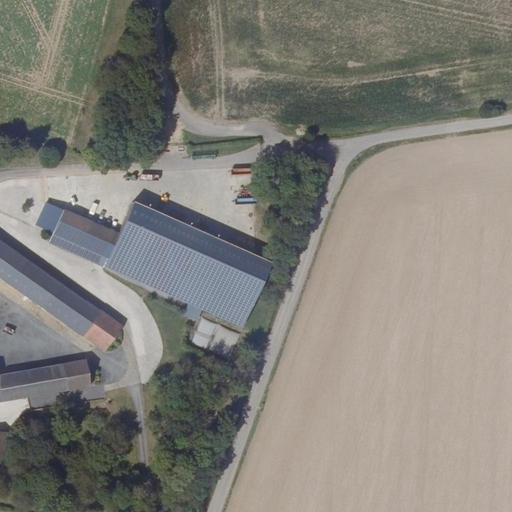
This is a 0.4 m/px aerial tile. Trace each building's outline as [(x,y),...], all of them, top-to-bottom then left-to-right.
[(168,249),(185,201),(171,196),(154,244),(168,249)] [(45,230),(117,262),(128,239),(39,199),(29,223),(45,230)] [(240,230),(243,222),(237,219),(220,264),(227,266),(229,261),(240,230)] [(40,240),(113,272),(117,262),(45,230),(40,240)] [(240,252),(247,232),(240,230),(229,261),(231,262),(235,250),(240,252)] [(0,259),(8,247),(0,240),(0,259)] [(8,247),(0,259),(0,278),(79,336),(95,312),(97,309),(8,247)] [(215,319),(233,268),(227,266),(220,264),(202,313),(215,319)] [(185,315),(198,321),(202,313),(188,308),(185,315)] [(116,332),(108,321),(95,312),(79,336),(101,352),(116,332)] [(208,349),(215,322),(200,318),(193,345),(208,349)] [(230,359),(241,334),(219,325),(209,350),(230,359)] [(3,397),(98,382),(95,358),(25,368),(6,373),(0,374),(0,393),(1,393),(3,397)]
